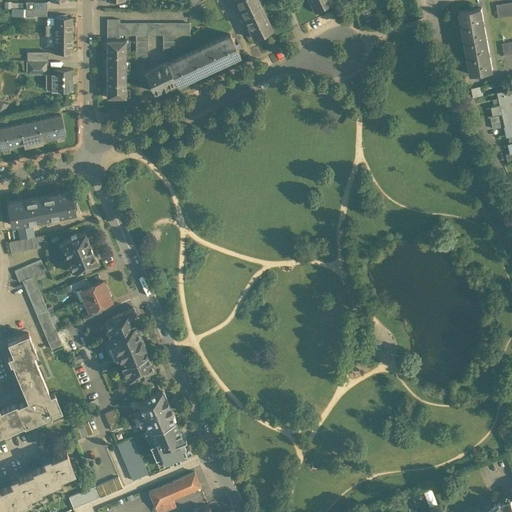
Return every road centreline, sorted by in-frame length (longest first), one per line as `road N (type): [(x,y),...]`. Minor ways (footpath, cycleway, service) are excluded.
road 1 (residential): [(89,155),(234,511)]
road 2 (residential): [(89,155),(118,135),(313,55)]
road 3 (residential): [(429,3),(511,189)]
road 4 (residential): [(88,0),(89,155)]
